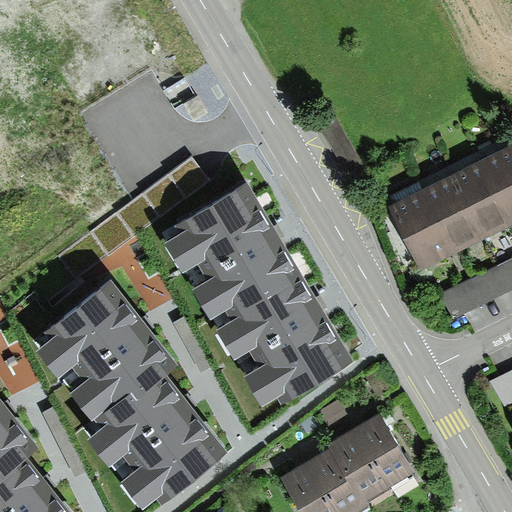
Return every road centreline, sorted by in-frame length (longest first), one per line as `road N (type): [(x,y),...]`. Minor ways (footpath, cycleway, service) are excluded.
road 1 (secondary): [(200,0),(422,373)]
road 2 (secondary): [(422,373),(505,511)]
